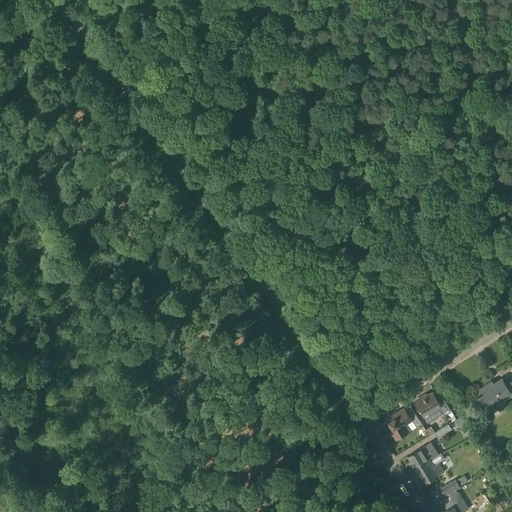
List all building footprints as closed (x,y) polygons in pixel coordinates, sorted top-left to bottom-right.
[(475,392),(481,400),(486,408),(503,397),(505,400),(511,395),(511,394),(511,392),(502,378),(489,387),(488,384),(475,392)] [(424,398),(423,396),(415,401),(428,422),(450,408),(444,398),(439,401),(433,392),(424,398)] [(412,418),(405,408),(405,407),(391,416),(392,419),(390,420),(391,423),(389,425),(397,439),(409,432),(404,424),(412,419),(417,427),(422,424),(417,415),(412,418)] [(438,438),(452,429),(449,424),(435,432),(438,438)] [(426,430),(429,435),(435,432),(431,426),(426,430)] [(428,458),(429,459),(438,453),(431,441),(408,456),(414,466),(428,458)] [(433,466),(429,459),(428,458),(414,466),(425,484),(444,472),(438,463),(433,466)] [(443,485),(447,494),(460,487),(455,478),(443,485)] [(463,511),(468,509),(458,491),(437,503),(442,511),(463,511)]
